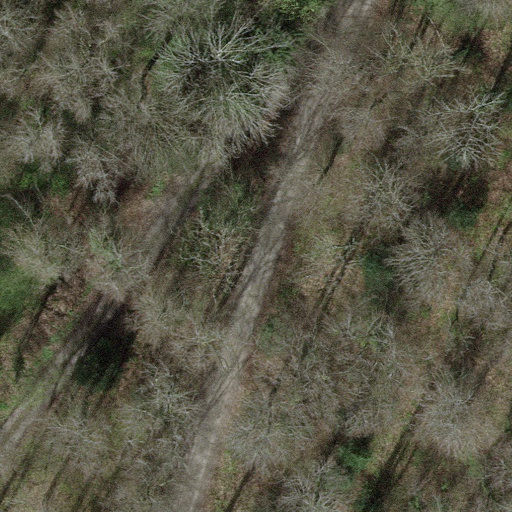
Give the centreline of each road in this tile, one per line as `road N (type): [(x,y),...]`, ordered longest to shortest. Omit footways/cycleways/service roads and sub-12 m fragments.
road 1 (track): [(0,429),(350,0)]
road 2 (track): [(353,0),(183,511)]
